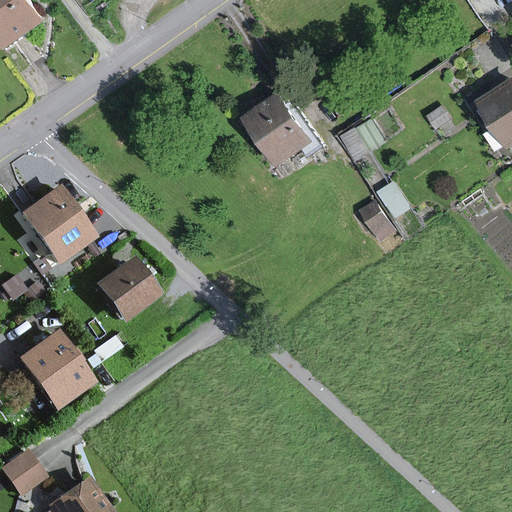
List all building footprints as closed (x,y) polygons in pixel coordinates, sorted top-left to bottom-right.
[(43,17),(29,0),(0,0),(0,37),(5,45),(43,17)] [(511,146),(511,77),(478,100),(509,148),(511,146)] [(359,100),(352,90),(334,102),(341,112),(359,100)] [(314,140),(279,91),(242,117),(277,166),(314,140)] [(398,175),(380,183),(392,212),(411,204),(398,175)] [(93,240),(56,190),(16,218),(53,269),(93,240)] [(395,229),(376,201),(363,210),(382,238),(395,229)] [(28,261),(1,281),(14,299),(41,280),(28,261)] [(157,299),(128,261),(92,288),(120,326),(157,299)] [(90,386),(52,335),(15,362),(54,413),(90,386)] [(46,474),(30,452),(5,469),(21,492),(46,474)] [(114,511),(90,478),(52,505),(56,510),(52,511),(114,511)]
